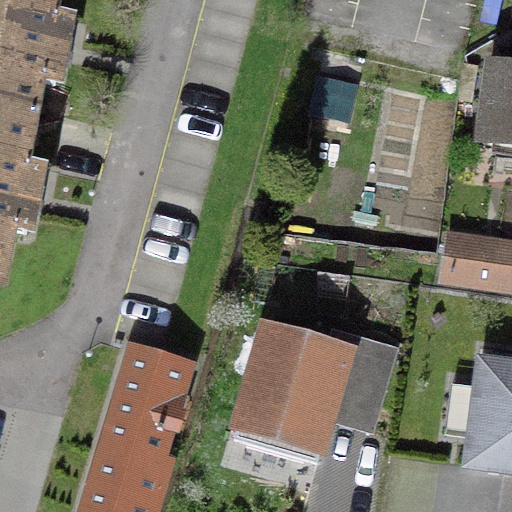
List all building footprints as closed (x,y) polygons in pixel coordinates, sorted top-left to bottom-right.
[(36,173),(18,170),(34,86),(52,89),(55,69),(59,70),(61,58),(64,45),(60,44),(64,24),(47,21),(50,0),(0,0),(0,264),(6,235),(23,238),(27,218),(30,219),(33,206),(35,194),(32,193),(36,173)] [(490,72),(479,147),(511,151),(511,23),(510,35),(495,45),(490,72)] [(511,248),(448,240),(442,283),(511,293),(511,248)] [(347,340),(259,316),(230,425),(318,449),(347,340)] [(133,359),(114,421),(86,511),(152,511),(166,466),(154,462),(181,373),(133,359)] [(511,374),(480,370),(467,470),(511,475),(511,374)]
